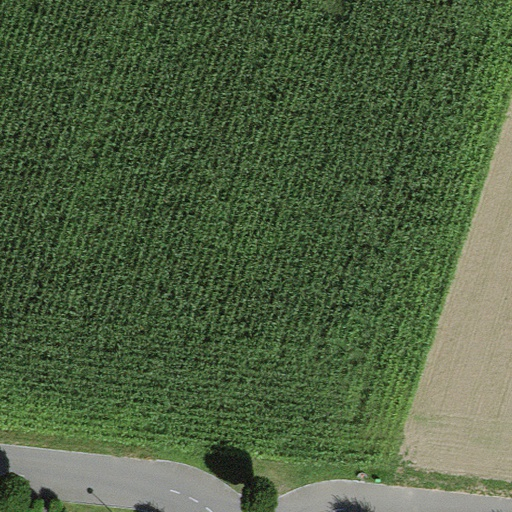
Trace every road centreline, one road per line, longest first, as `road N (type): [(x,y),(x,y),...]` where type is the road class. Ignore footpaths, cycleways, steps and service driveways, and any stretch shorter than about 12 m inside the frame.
road 1 (residential): [(220,511),(176,490),(0,469)]
road 2 (residential): [(327,511),(450,511)]
